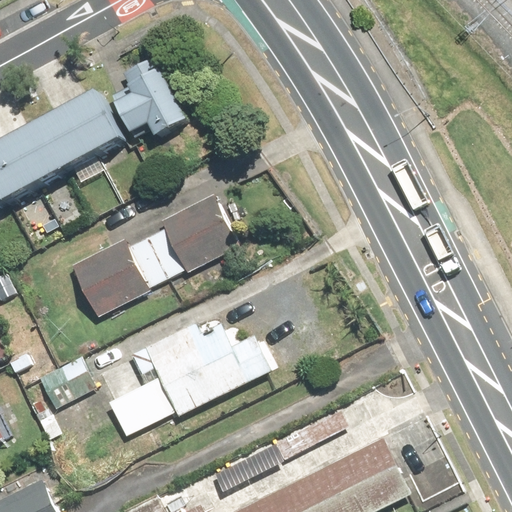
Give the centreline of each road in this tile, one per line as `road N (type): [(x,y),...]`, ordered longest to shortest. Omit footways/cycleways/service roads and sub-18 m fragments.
road 1 (primary): [(511,426),(338,90),(282,0)]
road 2 (residential): [(120,0),(0,64)]
